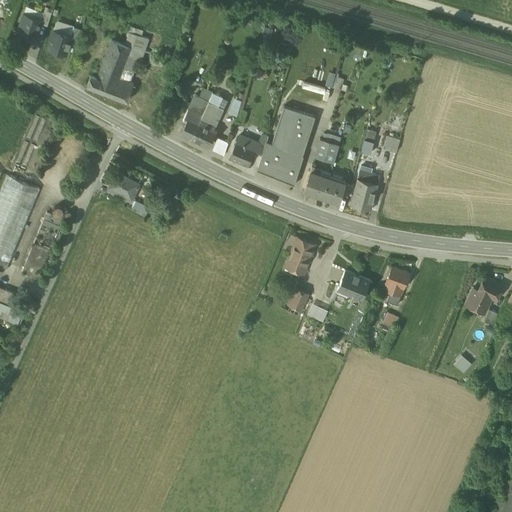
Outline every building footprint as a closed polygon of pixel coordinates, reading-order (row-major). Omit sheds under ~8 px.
[(52,9),(45,7),(41,20),(40,24),(47,26),(52,9)] [(41,20),(23,14),(18,30),(36,36),(40,24),(41,20)] [(82,29),(74,27),(71,36),(69,42),(70,42),(77,44),(82,29)] [(71,36),(53,31),(48,48),(66,54),(67,49),(68,49),(70,42),(69,42),(71,36)] [(125,44),(111,39),(109,46),(122,51),(124,45),(132,48),(120,78),(130,81),(141,51),(141,50),(144,51),(143,51),(144,52),(145,51),(149,38),(129,32),(125,44)] [(122,51),(109,46),(96,78),(91,75),(87,85),(126,101),(133,83),(130,81),(120,78),(132,48),(124,45),(122,51)] [(324,84),(331,87),(334,76),(335,73),(329,71),(324,84)] [(343,79),(334,76),(331,87),(340,89),(343,79)] [(172,83),(169,90),(178,93),(181,87),(172,83)] [(195,93),(189,106),(203,113),(209,101),(218,105),(221,98),(223,96),(204,87),(200,95),(195,93)] [(218,105),(209,101),(203,113),(191,137),(208,145),(215,130),(213,129),(227,100),(221,98),(218,105)] [(284,105),(272,143),(266,140),(262,151),(257,169),(294,184),(303,156),(302,155),(315,116),(284,105)] [(189,106),(183,120),(186,121),(180,132),(191,137),(203,113),(189,106)] [(369,132),(366,131),(364,138),(364,139),(372,141),(374,133),(369,132)] [(341,138),(324,133),(322,139),(339,144),(341,138)] [(259,142),(240,134),(237,141),(236,141),(230,157),(247,164),(253,149),(256,150),(260,143),(259,142)] [(263,134),(259,142),(260,143),(256,150),(262,151),(266,140),(267,136),(268,136),(263,134)] [(398,139),(385,135),(382,147),(395,151),(398,139)] [(217,137),(213,149),(224,154),(228,142),(217,137)] [(319,138),(313,156),(333,162),(339,144),(322,139),(319,138)] [(321,169),(311,166),(310,171),(319,174),(321,169)] [(359,170),(357,178),(378,184),(380,175),(367,171),(359,170)] [(319,174),(310,171),(304,189),(323,195),(329,177),(319,174)] [(128,178),(116,172),(108,187),(113,190),(112,190),(122,196),(122,195),(131,199),(139,184),(135,182),(134,184),(127,180),(128,178)] [(40,188),(7,174),(0,191),(0,262),(1,263),(8,266),(40,188)] [(345,182),(329,177),(323,195),(323,196),(339,201),(341,195),(345,183),(345,182)] [(378,184),(357,178),(350,204),(371,210),(378,184)] [(350,185),(345,183),(341,195),(347,196),(350,185)] [(150,208),(136,201),(132,207),(146,214),(150,208)] [(63,212),(63,210),(63,208),(62,206),(60,205),(58,205),(56,205),(55,206),(54,208),(53,210),(54,212),(55,213),(57,214),(58,215),(60,215),(60,214),(61,214),(62,213),(63,212)] [(48,212),(23,272),(38,279),(64,219),(48,212)] [(64,219),(38,279),(43,281),(68,221),(64,219)] [(315,244),(296,236),(284,265),(303,273),(315,244)] [(410,271),(392,266),(384,290),(402,296),(410,271)] [(371,280),(346,269),(337,288),(362,299),(371,280)] [(479,290),(475,288),(472,293),(467,304),(477,309),(479,305),(488,309),(493,298),(497,300),(504,285),(487,276),(480,290),(479,290)] [(14,292),(0,286),(0,315),(20,324),(25,311),(9,304),(14,292)] [(296,288),(288,304),(300,310),(308,293),(296,288)] [(511,292),(500,319),(510,323),(511,319),(511,292)] [(305,312),(322,320),(327,309),(310,301),(305,312)] [(501,314),(491,309),(485,321),(497,326),(501,314)] [(399,317),(387,311),(383,321),(394,326),(399,317)] [(394,326),(383,321),(379,330),(390,335),(394,326)] [(333,329),(325,326),(323,332),(330,335),(333,329)] [(460,352),(452,362),(464,371),(472,362),(460,352)] [(503,498),(496,511),(511,511),(511,480),(503,498)] [(498,495),(491,511),(496,511),(503,498),(498,495)]
